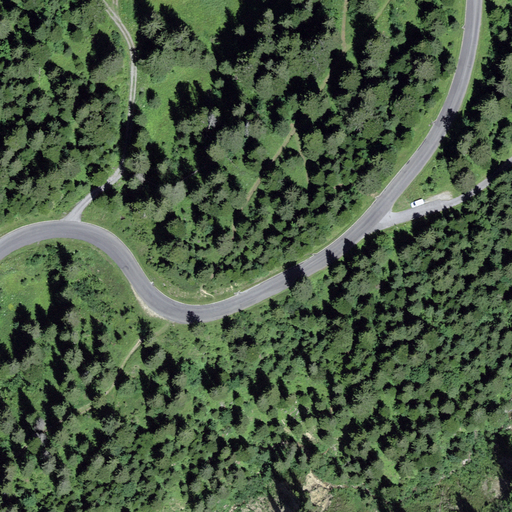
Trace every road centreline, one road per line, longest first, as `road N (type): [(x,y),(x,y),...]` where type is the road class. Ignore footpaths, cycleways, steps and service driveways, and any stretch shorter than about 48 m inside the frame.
road 1 (tertiary): [(474,0),(461,80),(434,141),(366,223),(287,280),(190,314),(157,302),(97,235),(49,229),(0,249)]
road 2 (track): [(64,228),(124,172),(130,140),(133,43),(102,0)]
road 3 (track): [(376,213),(381,222),(448,203),(511,161)]
